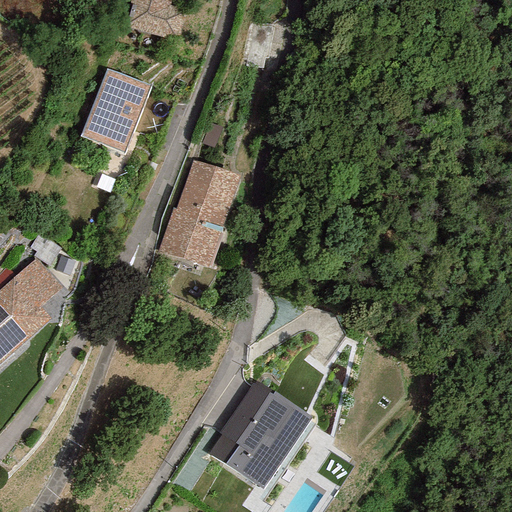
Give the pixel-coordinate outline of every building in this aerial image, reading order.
[(170,0),(128,0),(128,3),(132,4),(124,28),(165,39),(166,33),(180,36),(186,9),(169,6),(170,0)] [(150,87),(106,70),(80,137),(124,154),(150,87)] [(238,177),(191,162),(176,209),(172,208),(158,251),(209,267),(238,177)] [(62,288),(35,259),(0,289),(0,363),(51,319),(40,307),(62,288)] [(311,418),(256,381),(253,384),(252,383),(217,433),(220,435),(208,454),(262,490),(311,418)]
